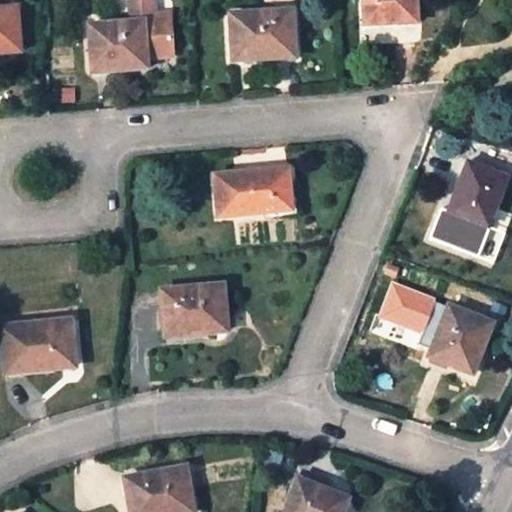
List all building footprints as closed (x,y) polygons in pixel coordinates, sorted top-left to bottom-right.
[(132,22),(91,26),(94,68),(124,66),(124,69),(148,67),(147,57),(174,55),(170,13),(155,15),(153,0),(151,0),(130,2),(132,22)] [(279,0),(280,12),(232,15),(235,61),(257,59),(257,55),(296,52),(295,39),(320,36),(317,0),(279,0)] [(416,0),(365,0),(367,24),(418,21),(416,0)] [(17,8),(0,9),(0,52),(22,51),(17,8)] [(507,177),(470,163),(452,210),(489,224),(507,177)] [(293,206),(269,209),(270,216),(302,212),(297,166),(289,167),(293,206)] [(220,215),(269,209),(293,206),(289,167),(215,176),(220,215)] [(450,309),(433,302),(435,299),(392,283),(380,315),(422,331),(417,343),(434,349),(450,309)] [(224,285),(164,291),(167,334),(206,330),(207,333),(229,331),(224,285)] [(493,324),(450,307),(450,309),(434,349),(431,356),(471,371),(482,343),(485,344),(493,324)] [(72,319),(0,326),(0,345),(2,373),(23,371),(22,368),(54,364),(55,368),(77,366),(72,319)] [(194,511),(187,469),(126,480),(132,511),(194,511)] [(344,511),(350,498),(300,478),(287,511),(344,511)]
